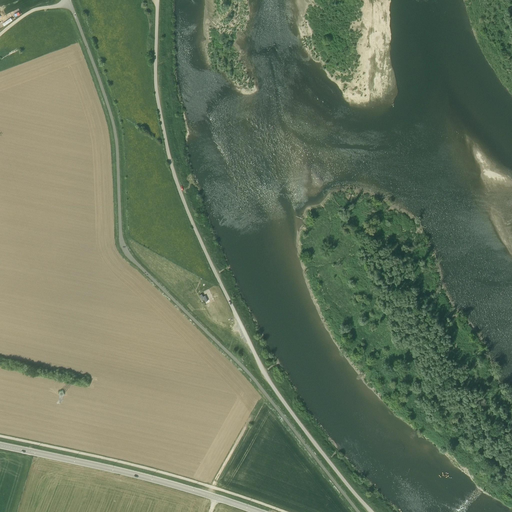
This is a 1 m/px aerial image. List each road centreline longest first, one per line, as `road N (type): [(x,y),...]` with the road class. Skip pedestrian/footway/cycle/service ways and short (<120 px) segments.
road 1 (unclassified): [(371,511),(263,370),(182,198),(157,103),(157,0)]
road 2 (tertiary): [(0,443),(208,493)]
